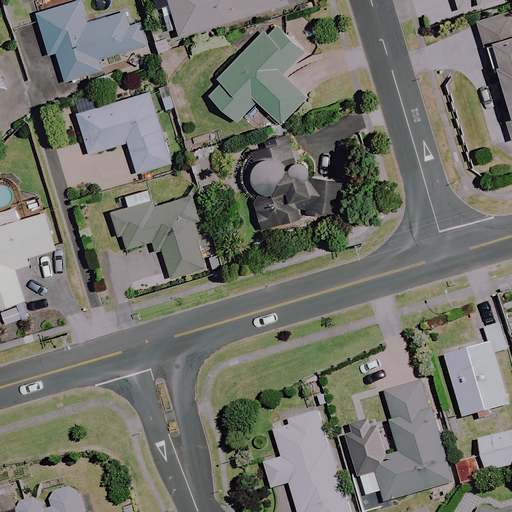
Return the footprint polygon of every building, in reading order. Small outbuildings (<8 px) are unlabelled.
[(91,22),(84,0),(83,0),(39,12),(50,55),(59,52),(67,81),(101,72),(98,60),(147,46),(140,22),(129,12),(91,22)] [(301,0),(170,0),(172,6),(163,9),(172,39),(301,0)] [(457,0),(460,11),(497,0),(457,0)] [(511,13),(479,22),(494,72),(501,70),(511,109),(511,115),(507,117),(511,136),(511,13)] [(278,23),(218,79),(221,82),(210,93),(236,121),(258,101),(279,123),(306,98),(283,73),(305,52),(278,23)] [(0,95),(9,91),(0,72),(0,95)] [(173,163),(151,92),(79,114),(91,153),(130,141),(140,173),(173,163)] [(256,201),(263,229),(342,209),(346,180),(328,176),(298,155),(293,135),(269,141),(242,148),(247,167),(245,169),(243,172),(242,174),(241,177),(240,180),(240,183),(240,186),(241,188),(242,191),(244,194),(246,196),(248,198),(250,199),(253,200),(256,201)] [(155,206),(150,189),(127,196),(130,207),(113,212),(125,250),(154,241),(158,252),(165,250),(173,277),(215,265),(194,194),(155,206)] [(59,248),(48,212),(0,226),(0,308),(26,300),(17,269),(32,264),(30,257),(59,248)] [(510,350),(503,323),(487,328),(491,343),(448,356),(466,418),(511,405),(497,354),(510,350)] [(427,380),(389,390),(397,420),(393,421),(401,454),(377,461),(387,501),(453,484),(427,380)] [(351,511),(318,412),(291,421),(292,425),(276,430),(285,458),(267,464),(275,488),(291,483),(300,511),(351,511)] [(511,466),(511,431),(482,439),(489,472),(511,466)] [(483,478),(479,458),(459,462),(464,482),(483,478)] [(0,484),(0,511),(18,511),(18,509),(9,482),(0,484)] [(18,509),(18,511),(86,511),(81,494),(70,487),(55,492),(53,503),(55,508),(47,510),(46,505),(35,498),(22,502),(18,509)]
